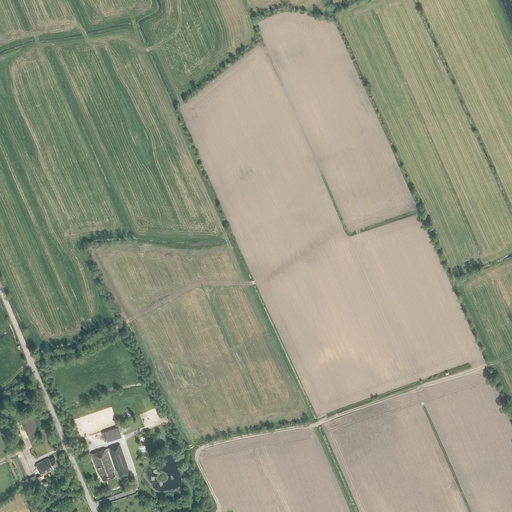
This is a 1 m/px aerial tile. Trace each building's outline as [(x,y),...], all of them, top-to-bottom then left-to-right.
[(38,430),(31,414),(21,418),(28,434),(38,430)] [(121,437),(118,427),(103,432),(107,442),(121,437)] [(127,467),(121,449),(120,444),(91,455),(99,475),(100,477),(101,477),(102,481),(115,476),(113,471),(114,471),(107,452),(108,452),(108,451),(108,450),(116,470),(117,470),(119,477),(129,474),(126,467),(127,467)] [(49,460),(48,458),(36,464),(41,476),(50,471),(50,470),(53,469),(53,468),(58,465),(54,458),(49,460)] [(34,477),(28,480),(30,485),(44,478),(43,475),(40,477),(39,476),(35,478),(34,477)]
